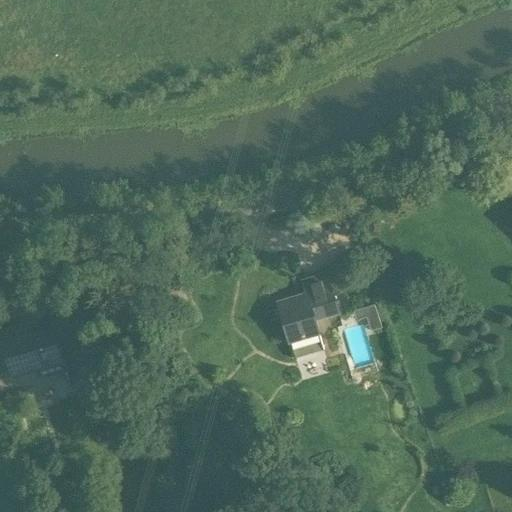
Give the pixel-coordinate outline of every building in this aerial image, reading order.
[(380,220),(369,219),(368,235),(379,236),(380,220)] [(295,357),(324,348),(314,317),(338,310),(326,272),(302,279),(307,294),(278,302),(295,357)] [(67,372),(63,361),(54,329),(26,338),(23,326),(0,332),(0,340),(10,376),(35,369),(38,381),(67,372)] [(105,340),(83,340),(83,379),(115,379),(115,358),(105,358),(105,340)] [(163,434),(154,418),(123,434),(136,449),(163,434)]
